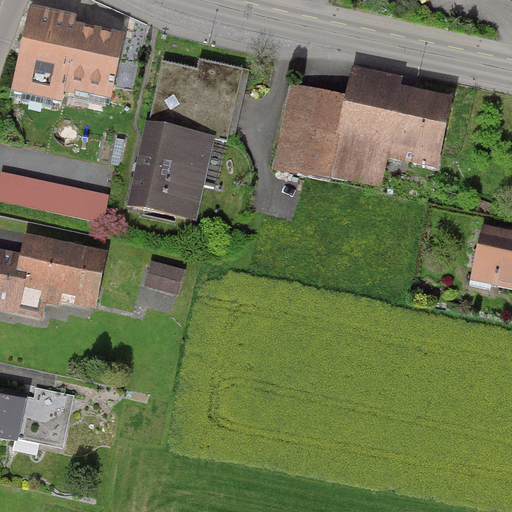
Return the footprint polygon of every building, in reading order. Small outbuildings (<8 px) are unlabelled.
[(102,93),(112,40),(29,24),(19,77),(102,93)] [(247,79),(163,58),(148,117),(232,138),(247,79)] [(438,168),(454,95),(401,84),(402,76),(353,65),(346,95),(291,83),(273,167),(383,191),(390,158),(438,168)] [(205,141),(148,130),(133,201),(190,213),(205,141)] [(474,277),(511,285),(511,248),(482,242),(474,277)] [(86,302),(95,257),(27,243),(23,260),(0,255),(0,304),(39,313),(42,294),(86,302)] [(19,406),(0,402),(0,440),(12,443),(19,406)]
